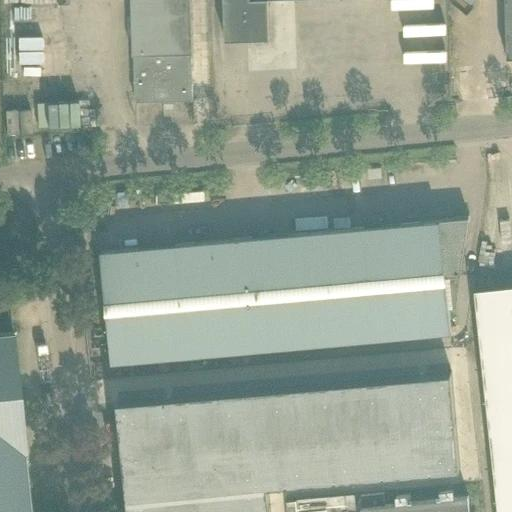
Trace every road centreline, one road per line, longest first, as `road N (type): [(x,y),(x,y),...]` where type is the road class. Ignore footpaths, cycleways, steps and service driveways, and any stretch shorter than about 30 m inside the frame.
road 1 (unclassified): [(42,178),(511,124)]
road 2 (unclassified): [(80,511),(42,178)]
